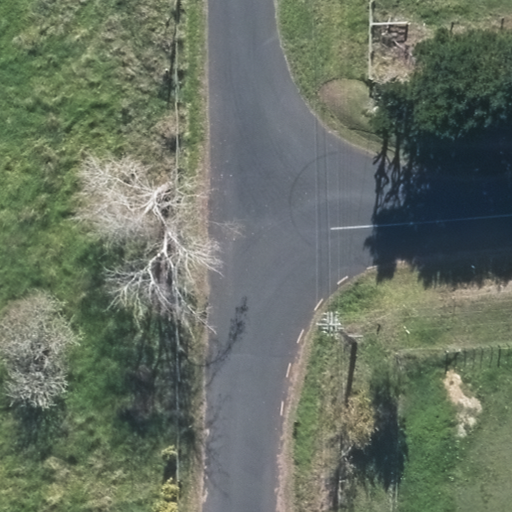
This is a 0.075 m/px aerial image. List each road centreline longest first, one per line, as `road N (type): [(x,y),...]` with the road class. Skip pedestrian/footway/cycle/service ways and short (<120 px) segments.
road 1 (unknown): [(0,485),(57,449),(55,0)]
road 2 (unclassified): [(239,511),(241,236)]
road 3 (unclassified): [(241,236),(511,215)]
road 4 (unclassified): [(241,236),(237,0)]
